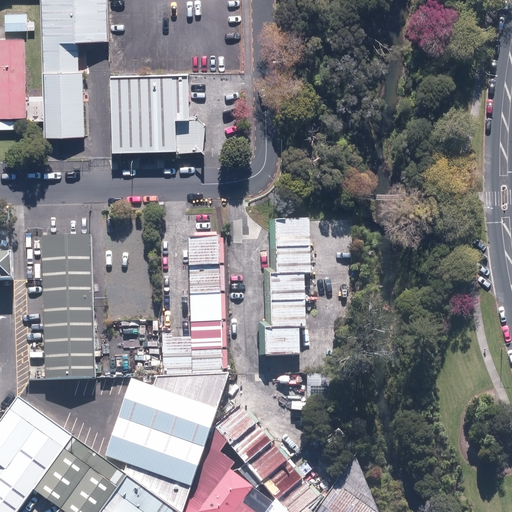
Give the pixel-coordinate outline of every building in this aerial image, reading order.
[(40,0),(43,141),(89,140),(87,41),(97,40),(108,40),(107,0),(40,0)] [(27,31),(27,14),(4,15),(5,32),(27,31)] [(25,40),(0,40),(0,130),(15,130),(14,119),(26,119),(25,40)] [(191,78),(115,79),(116,155),(177,154),(177,122),(191,122),(191,78)] [(311,273),(309,218),(270,219),(271,268),(264,268),(265,321),(260,322),(261,355),(301,354),(300,326),(306,326),(305,273),(311,273)] [(91,233),(41,235),(47,378),(96,376),(91,233)] [(228,373),(222,237),(189,238),(191,339),(179,339),(161,340),(164,376),(228,373)] [(133,243),(115,242),(114,297),(129,297),(129,282),(141,283),(142,247),(133,247),(133,243)] [(0,280),(12,280),(12,249),(0,249),(0,280)] [(153,385),(131,378),(118,417),(105,456),(126,463),(123,472),(180,511),(182,511),(228,373),(164,376),(158,376),(153,385)] [(339,376),(311,374),(308,399),(337,402),(339,376)] [(0,511),(16,511),(33,490),(72,435),(18,396),(0,420),(0,511)] [(301,511),(321,496),(240,404),(214,425),(215,425),(228,440),(288,511),(301,511)] [(228,440),(215,425),(182,511),(256,511),(242,501),(253,487),(230,468),(235,463),(220,451),(228,440)] [(180,511),(123,472),(72,435),(33,490),(46,499),(61,509),(58,511),(180,511)] [(379,511),(356,454),(314,511),(379,511)]
